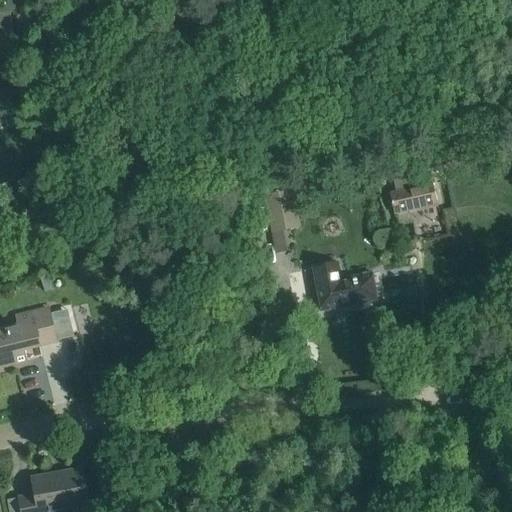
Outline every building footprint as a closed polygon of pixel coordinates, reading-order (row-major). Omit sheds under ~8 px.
[(438,205),(433,184),(432,182),(433,182),(431,172),(415,175),(415,178),(405,180),(406,182),(391,185),(393,193),(390,194),(395,215),(438,205)] [(265,194),(273,233),(301,228),(294,189),(265,194)] [(338,264),(328,266),(313,269),(316,284),(322,312),(378,300),(374,279),(343,285),(338,264)] [(48,272),(39,275),(45,293),(54,290),(48,272)] [(57,341),(49,310),(16,318),(18,326),(0,330),(0,368),(28,361),(25,349),(57,341)] [(35,495),(20,498),(22,511),(57,511),(89,506),(82,469),(59,473),(59,476),(51,478),(50,475),(32,478),(35,495)]
